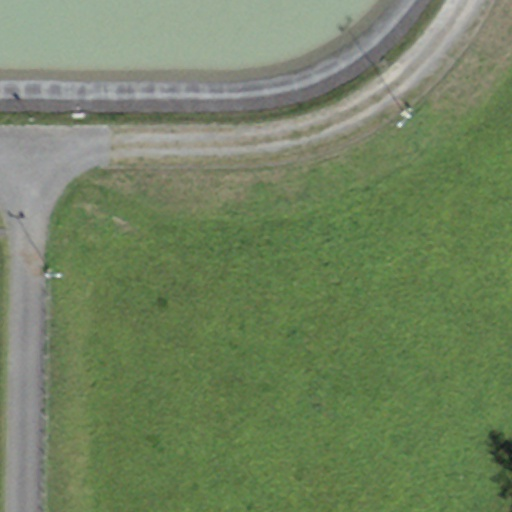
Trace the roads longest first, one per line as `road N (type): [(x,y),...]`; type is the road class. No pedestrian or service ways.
road 1 (track): [(0,142),(287,135),(392,84),(466,0)]
road 2 (track): [(30,142),(27,511)]
